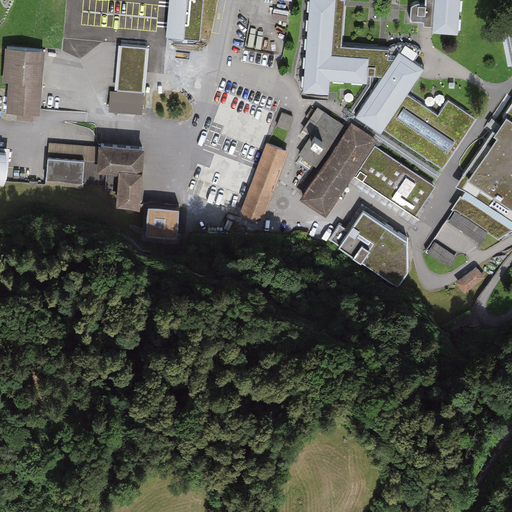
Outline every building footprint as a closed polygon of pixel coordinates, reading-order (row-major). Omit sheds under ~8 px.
[(170,0),(167,35),(200,38),(203,0),(170,0)] [(367,73),(368,54),(369,45),(341,43),(344,0),(425,0),(425,3),(419,3),(419,1),(418,1),(412,3),(411,5),(410,19),(423,20),(423,23),(433,23),(432,29),(458,31),(458,26),(460,27),(460,16),(459,16),(459,8),(461,8),(461,0),(307,0),(307,9),(309,9),(308,17),(306,17),(306,28),(307,28),(307,36),(305,36),(304,47),(306,47),(306,54),(304,54),(303,65),(305,65),(304,73),(303,73),(302,83),(304,84),(303,88),(328,90),(329,77),(333,77),(333,79),(344,80),(344,78),(352,79),(352,80),(363,81),(363,80),(366,80),(367,73)] [(143,91),(147,46),(121,43),(117,88),(143,91)] [(381,74),(354,114),(380,131),(382,128),(441,168),(476,117),(448,98),(437,113),(406,92),(423,66),(414,60),(420,49),(417,47),(410,43),(401,43),(392,44),(388,46),(369,45),(368,54),(367,73),(381,74)] [(38,112),(43,49),(7,46),(4,80),(10,80),(7,110),(18,111),(18,117),(28,118),(28,112),(38,112)] [(142,107),(143,93),(110,90),(109,104),(142,107)] [(511,101),(457,184),(511,220),(511,101)] [(356,174),(414,213),(433,185),(375,146),(373,148),(368,145),(373,138),(374,138),(351,122),(352,124),(347,131),(339,126),(340,123),(318,108),(306,126),(314,132),(300,153),(315,163),(325,149),(332,153),(303,194),(302,194),(325,210),(325,209),(357,161),(363,164),(356,174)] [(281,113),(277,124),(287,129),(292,117),(281,113)] [(119,192),(118,201),(137,202),(142,147),(101,143),(100,160),(84,159),(84,158),(48,155),(46,175),(72,177),(71,184),(83,185),(83,181),(99,182),(100,167),(105,167),(105,172),(107,172),(106,188),(117,189),(116,192),(119,192)] [(261,217),(286,150),(267,143),(242,210),(261,217)] [(426,250),(450,266),(507,234),(459,202),(426,250)] [(158,203),(148,203),(146,231),(177,234),(178,224),(179,205),(158,203)] [(398,284),(408,269),(407,237),(363,207),(349,228),(339,222),(329,237),(398,284)] [(464,290),(483,276),(476,267),(458,281),(464,290)]
